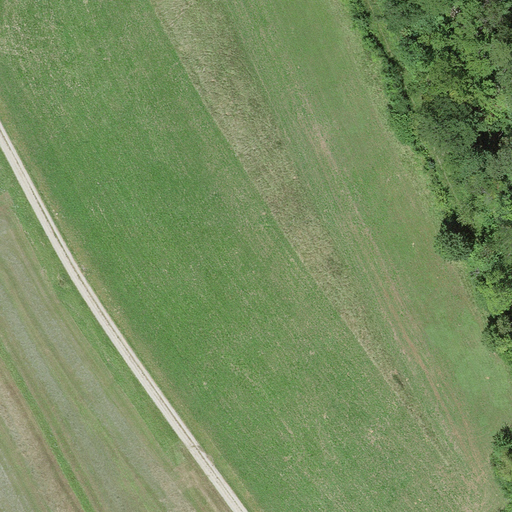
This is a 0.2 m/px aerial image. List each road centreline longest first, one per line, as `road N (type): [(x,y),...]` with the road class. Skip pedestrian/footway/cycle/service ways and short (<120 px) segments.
road 1 (track): [(235,511),(101,322),(0,139)]
road 2 (track): [(388,0),(511,299)]
road 3 (track): [(445,0),(511,109)]
